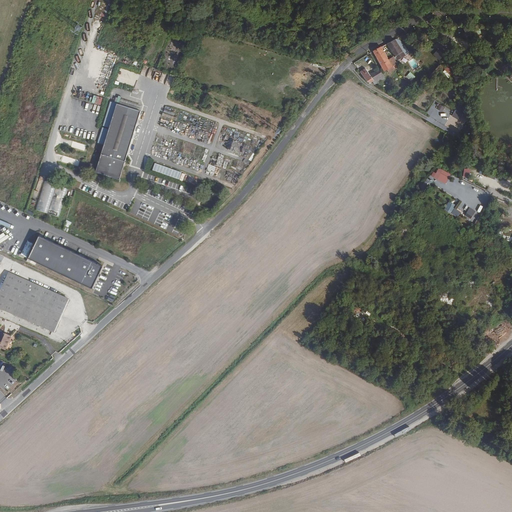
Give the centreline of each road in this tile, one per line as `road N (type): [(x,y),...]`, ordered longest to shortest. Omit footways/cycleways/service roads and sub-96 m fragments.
road 1 (unclassified): [(0,416),(243,190),(338,67)]
road 2 (primary): [(511,344),(457,390),(378,437),(230,492)]
road 3 (unknown): [(134,187),(117,194),(50,161),(63,101),(105,1)]
road 4 (track): [(338,67),(163,16),(142,0)]
road 5 (unclassified): [(511,16),(396,28),(338,67)]
road 6 (unknown): [(141,151),(202,173),(219,124),(155,99)]
road 7 (primary): [(230,492),(79,511)]
road 8 (track): [(460,134),(368,84),(344,61)]
